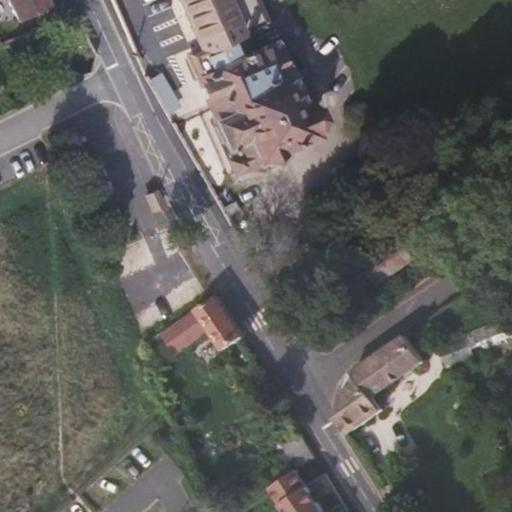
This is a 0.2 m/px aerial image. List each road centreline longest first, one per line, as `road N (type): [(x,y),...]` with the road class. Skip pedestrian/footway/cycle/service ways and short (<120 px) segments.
road 1 (tertiary): [(124,72),(183,194),(299,388)]
road 2 (residential): [(511,239),(299,388)]
road 3 (tertiary): [(299,388),(366,511)]
road 4 (residential): [(124,72),(0,137)]
